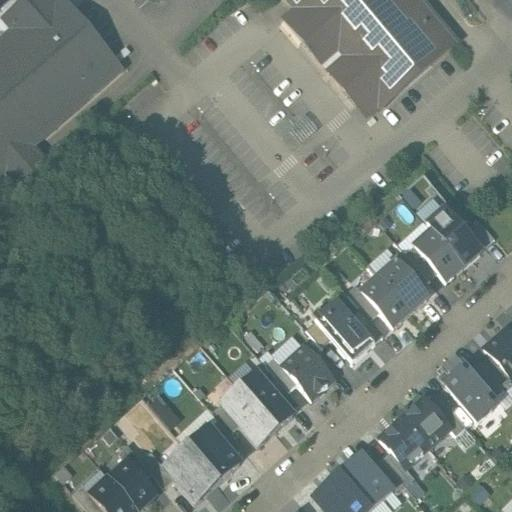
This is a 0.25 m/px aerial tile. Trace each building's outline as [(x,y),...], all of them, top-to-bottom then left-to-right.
[(62,0),(10,0),(0,8),(0,172),(121,69),(62,0)] [(287,0),(295,9),(283,20),(355,104),(367,94),(379,107),(455,42),(419,0),(287,0)] [(423,226),(462,271),(480,256),(433,202),(416,217),(423,226)] [(493,242),(478,224),(469,232),(484,249),(493,242)] [(462,271),(423,226),(397,249),(404,256),(413,250),(437,277),(445,286),(462,271)] [(437,277),(413,250),(404,256),(429,285),(437,277)] [(429,285),(404,256),(393,266),(388,261),(391,259),(386,253),(367,269),(377,280),(409,318),(428,302),(420,292),(429,285)] [(409,318),(377,280),(359,295),(355,291),(346,298),(359,314),(369,325),(378,317),(391,332),(409,318)] [(349,322),(336,307),(321,319),(318,315),(310,321),(314,326),(305,334),(321,352),(330,343),(351,368),(382,341),(369,325),(359,314),(349,322)] [(511,340),(505,332),(482,352),(490,361),(511,386),(511,340)] [(263,349),(249,333),(242,340),(255,355),(263,349)] [(281,370),(297,388),(310,404),(333,384),(303,350),(302,352),(291,340),(271,358),(281,370)] [(281,370),(271,358),(267,354),(258,361),(275,381),(288,396),(297,388),(281,370)] [(511,388),(511,386),(490,361),(481,368),(503,394),(505,395),(511,388)] [(481,368),(479,367),(471,374),(470,375),(494,402),(503,394),(481,368)] [(470,375),(464,368),(455,376),(457,379),(444,390),(477,428),(491,415),(489,412),(497,405),(494,402),(470,375)] [(266,389),(255,377),(238,392),(274,434),(292,419),(288,415),(297,408),(288,396),(275,381),(266,389)] [(274,434),(238,392),(210,415),(217,424),(229,437),(239,429),(257,450),(274,434)] [(432,413),(423,403),(401,423),(427,453),(449,434),(450,433),(432,413)] [(465,432),(441,405),(432,413),(450,433),(449,434),(455,441),(465,432)] [(232,458),(208,431),(217,424),(210,415),(206,411),(175,439),(186,451),(216,486),(239,466),(232,458)] [(405,473),(427,453),(401,423),(378,442),(390,455),(405,473)] [(229,437),(217,424),(208,431),(232,458),(241,451),(229,437)] [(101,439),(108,448),(117,440),(109,432),(101,439)] [(125,464),(107,480),(135,511),(137,511),(155,496),(143,481),(150,475),(140,463),(127,447),(118,455),(125,464)] [(216,486),(186,451),(164,470),(163,470),(172,481),(194,505),(216,486)] [(164,470),(150,454),(140,463),(150,475),(163,489),(172,481),(163,470),(164,470)] [(424,494),(405,473),(390,455),(381,463),(404,490),(415,502),(424,494)] [(391,494),(371,471),(360,458),(336,479),(364,511),(371,511),(391,495),(391,494)] [(391,494),(391,495),(394,499),(404,490),(381,463),(371,471),(391,494)] [(55,475),(62,484),(71,476),(63,468),(55,475)] [(455,484),(463,493),(472,486),(464,476),(455,484)] [(364,511),(336,479),(311,500),(322,511),(364,511)] [(135,511),(107,480),(90,495),(89,496),(103,511),(135,511)] [(103,511),(89,496),(90,495),(82,486),(72,495),(87,511),(103,511)]
